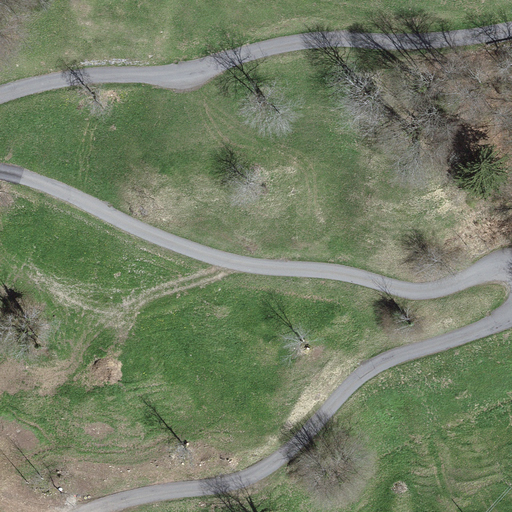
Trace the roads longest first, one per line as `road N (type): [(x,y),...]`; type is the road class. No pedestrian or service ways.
road 1 (unclassified): [(0,168),(216,259),(321,267),(405,290),(475,269),(511,268)]
road 2 (unclassified): [(511,23),(268,42),(176,70),(61,73),(0,90)]
road 3 (unclassified): [(511,315),(388,356),(358,374),(263,469),(97,511)]
